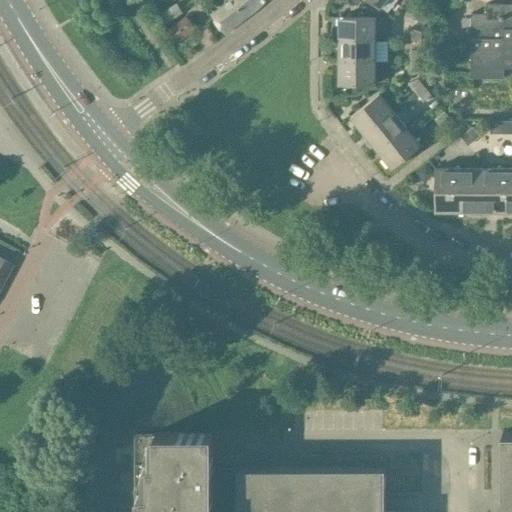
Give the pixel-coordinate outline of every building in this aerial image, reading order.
[(231,0),(223,7),(220,3),(211,9),(214,13),(211,15),(224,33),(247,16),(267,0),(231,0)] [(428,3),(421,12),(428,19),(436,9),(428,3)] [(511,9),(503,10),(503,4),(484,4),(484,19),(472,19),(472,14),(470,14),(470,78),(502,78),(502,68),(511,68),(511,9)] [(428,19),(421,12),(415,20),(424,24),(428,19)] [(375,17),(339,17),(339,40),(375,40),(375,17)] [(175,44),(197,30),(190,19),(168,34),(175,44)] [(421,32),(411,28),(411,39),(421,40),(421,32)] [(375,40),(339,40),(339,62),(375,62),(375,40)] [(411,50),(411,62),(421,62),(421,50),(411,50)] [(375,62),(339,62),(339,84),(375,84),(375,62)] [(421,62),(411,62),(411,74),(421,72),(421,62)] [(418,79),(408,83),(416,92),(424,86),(418,79)] [(424,86),(416,92),(423,101),(431,95),(424,86)] [(379,94),(350,117),(364,134),(393,111),(379,94)] [(393,111),(364,134),(378,151),(407,129),(393,111)] [(444,127),(451,121),(444,112),(437,118),(444,127)] [(407,129),(378,151),(392,168),(420,145),(407,129)] [(494,144),(511,144),(511,133),(495,133),(494,144)] [(511,168),(435,168),(435,212),(511,211),(511,168)] [(0,286),(12,265),(0,258),(0,286)] [(511,511),(511,431),(503,432),(503,433),(502,511),(511,511)] [(385,511),(385,468),(385,467),(239,467),(239,468),(213,468),(212,433),(197,433),(135,434),(134,511),(385,511)]
